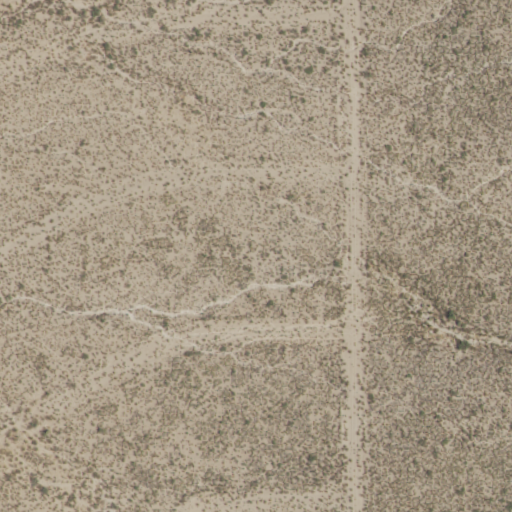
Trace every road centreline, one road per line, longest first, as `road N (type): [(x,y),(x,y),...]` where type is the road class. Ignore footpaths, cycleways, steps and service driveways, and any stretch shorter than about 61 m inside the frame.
road 1 (track): [(349,0),(355,511)]
road 2 (track): [(0,440),(169,342),(231,331),(354,330)]
road 3 (track): [(0,255),(92,207),(182,177),(353,171)]
road 4 (track): [(0,75),(117,30),(350,15)]
road 5 (track): [(355,493),(218,511)]
